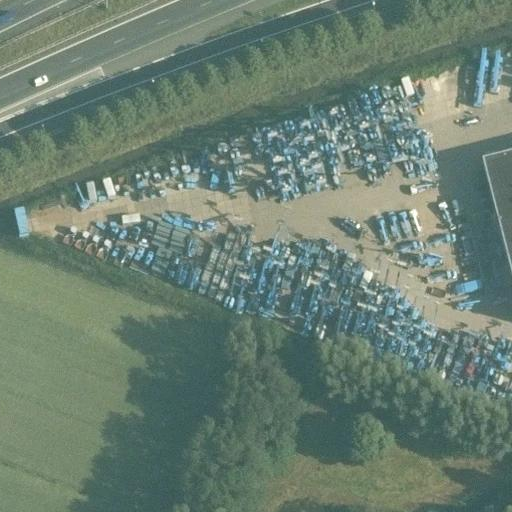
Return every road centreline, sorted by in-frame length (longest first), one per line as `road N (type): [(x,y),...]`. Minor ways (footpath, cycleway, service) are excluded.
road 1 (motorway): [(0,130),(359,0)]
road 2 (motorway): [(0,96),(218,0)]
